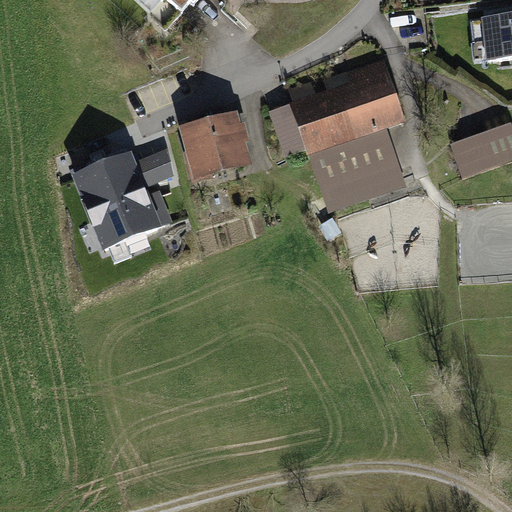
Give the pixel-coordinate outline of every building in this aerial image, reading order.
[(160,0),(162,2),(164,0),(166,0),(182,14),(190,4),(193,7),(200,0),(160,0)] [(511,16),(510,20),(485,23),(490,62),(511,59),(511,16)] [(483,18),(474,18),(476,65),(485,64),(483,18)] [(364,83),(292,108),(308,156),(311,155),(329,209),(401,185),(382,130),(403,123),(383,64),(360,71),(364,83)] [(210,131),(189,136),(194,155),(198,154),(203,174),(243,164),(238,144),(245,143),(242,130),(235,132),(232,121),(209,126),(210,131)] [(511,129),(511,125),(450,146),(462,179),(511,161),(511,129)] [(128,158),(76,179),(106,251),(157,230),(157,229),(170,224),(154,184),(141,190),(128,158)]
